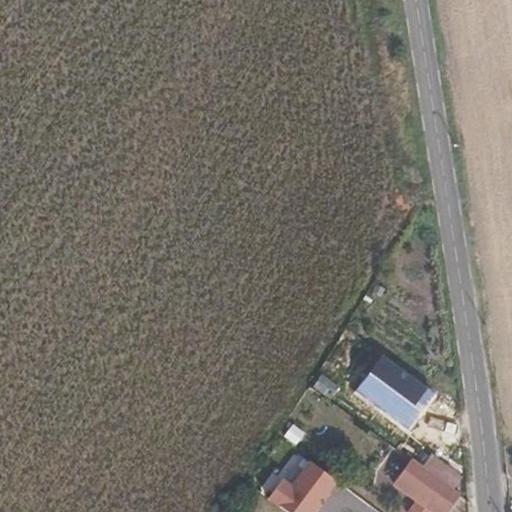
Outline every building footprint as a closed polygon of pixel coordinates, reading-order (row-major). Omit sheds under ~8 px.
[(341,357),(357,333),(350,328),(334,352),(341,357)] [(430,393),(405,373),(395,389),(405,396),(420,407),(430,393)] [(405,396),(395,389),(390,395),(401,404),(405,396)] [(425,468),(455,490),(464,478),(434,455),(425,468)] [(464,497),(455,490),(425,468),(414,460),(402,475),(425,491),(419,501),(395,484),(379,506),(387,511),(410,511),(411,511),(451,511),(454,508),(456,509),(464,497)] [(273,511),(312,511),(332,485),(306,466),(289,490),(276,481),(260,502),(273,511)]
